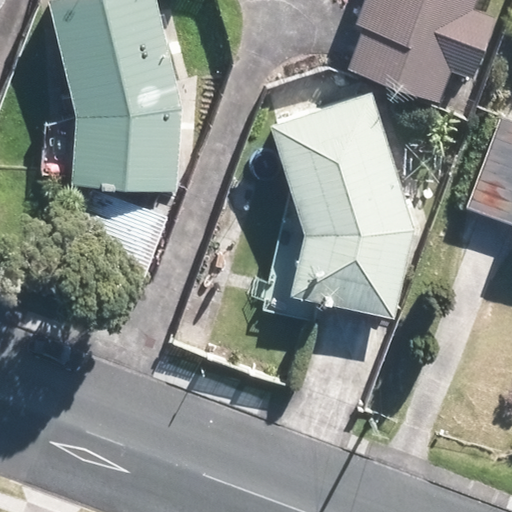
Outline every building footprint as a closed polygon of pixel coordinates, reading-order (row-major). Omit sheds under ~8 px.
[(0,0),(0,15),(12,0),(0,0)] [(182,94),(153,0),(49,0),(46,1),(78,109),(73,178),(175,186),(182,94)] [(367,0),(342,67),(437,104),(455,59),(471,66),(493,11),(471,3),(472,0),(367,0)] [(413,218),(368,81),(273,112),(306,213),(288,286),(395,312),(418,220),(413,218)] [(511,114),(499,110),(465,201),(511,218),(511,114)]
